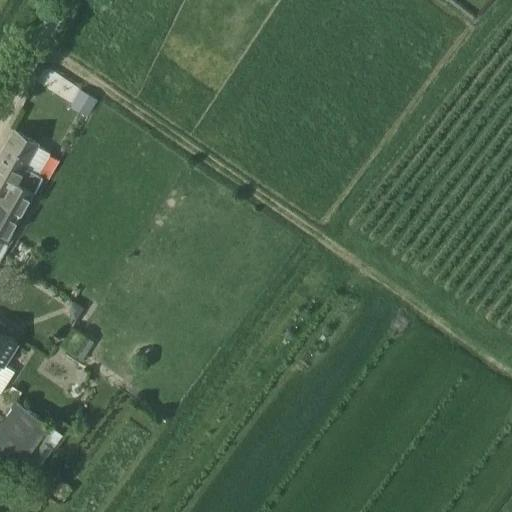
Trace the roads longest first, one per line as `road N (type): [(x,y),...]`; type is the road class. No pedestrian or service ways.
road 1 (track): [(40,48),(331,247)]
road 2 (track): [(331,247),(511,372)]
road 3 (unclassified): [(0,113),(66,0)]
